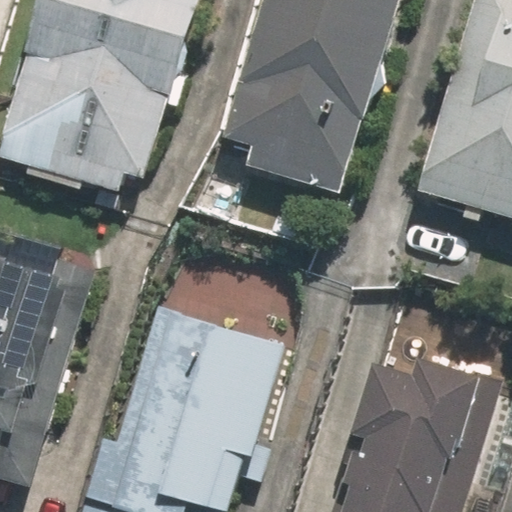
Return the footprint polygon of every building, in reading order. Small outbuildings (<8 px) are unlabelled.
[(198,0),(66,0),(21,145),(142,182),(198,0)] [(415,0),(285,0),(240,153),(359,191),(415,0)] [(511,0),(496,0),(444,187),(511,206),(511,0)] [(113,276),(0,244),(0,472),(54,488),(113,276)] [(254,511),(303,348),(159,305),(96,511),(198,511),(199,511),(202,511),(254,511)] [(350,511),(471,511),(509,383),(423,358),(417,380),(390,372),(350,511)]
